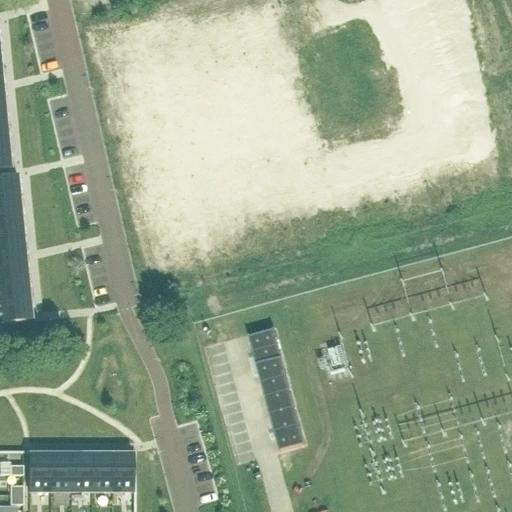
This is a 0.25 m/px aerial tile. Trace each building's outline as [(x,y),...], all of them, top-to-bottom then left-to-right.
[(181,17),(169,20),(175,47),(211,39),(202,0),(183,0),(177,2),(181,17)] [(226,0),(202,0),(211,39),(247,30),(241,4),(228,7),(226,0)] [(252,0),(253,1),(241,4),(247,30),(283,22),(277,0),(252,0)] [(277,0),(283,22),(319,14),(315,0),(277,0)] [(315,0),(319,14),(354,5),(353,0),(315,0)] [(145,26),(133,29),(139,55),(175,47),(169,20),(165,4),(141,10),(145,26)] [(117,16),(93,21),(102,64),(139,55),(133,29),(121,32),(117,16)] [(443,26),(435,28),(438,40),(446,38),(443,26)] [(435,28),(427,30),(430,42),(438,40),(435,28)] [(371,43),(363,45),(366,57),(374,55),(371,43)] [(363,45),(355,47),(358,59),(366,57),(363,45)] [(299,59),(292,61),(294,73),(302,72),(299,59)] [(292,61),(284,63),(286,75),(294,73),(292,61)] [(467,66),(459,68),(461,80),(469,78),(467,66)] [(459,68),(451,70),(453,82),(461,80),(459,68)] [(228,76),(220,78),(223,90),(231,88),(228,76)] [(220,78),(212,80),(215,92),(223,90),(220,78)] [(417,78),(410,79),(412,92),(420,90),(417,78)] [(410,79),(402,81),(404,93),(412,92),(410,79)] [(373,88),(365,90),(368,102),(376,100),(373,88)] [(365,90),(357,92),(360,104),(368,102),(365,90)] [(156,93),(148,95),(151,107),(159,105),(156,93)] [(148,95),(140,96),(143,109),(151,107),(148,95)] [(324,99),(316,101),(319,113),(327,112),(324,99)] [(316,101),(308,103),(311,115),(319,113),(316,101)] [(469,109),(444,115),(455,162),(480,157),(470,116),(471,116),(469,109)] [(277,110),(269,112),(272,124),(280,122),(277,110)] [(471,116),(470,116),(480,157),(503,151),(493,110),(471,116)] [(269,112),(261,114),(264,126),(272,124),(269,112)] [(444,115),(418,121),(419,128),(421,128),(430,168),(455,162),(444,115)] [(228,122),(220,123),(223,136),(231,134),(228,122)] [(220,123),(212,125),(215,137),(223,136),(220,123)] [(419,128),(399,133),(408,173),(430,168),(421,128),(419,128)] [(376,131),(350,137),(362,184),(386,178),(377,138),(378,138),(376,131)] [(378,138),(377,138),(386,178),(408,173),(399,133),(378,138)] [(167,136),(159,138),(162,150),(170,148),(167,136)] [(350,137),(326,142),(337,190),(362,184),(350,137)] [(159,138),(151,140),(154,152),(162,150),(159,138)] [(326,142),(300,148),(301,155),(303,155),(312,196),(337,190),(326,142)] [(7,150),(0,150),(0,172),(9,171),(7,150)] [(280,153),(255,159),(266,207),(290,201),(281,160),(282,160),(280,153)] [(282,160),(281,160),(290,201),(312,196),(303,155),(301,155),(282,160)] [(255,159),(230,165),(241,212),(266,207),(255,159)] [(230,165),(205,170),(206,174),(216,218),(241,212),(230,165)] [(185,190),(172,193),(180,227),(216,218),(206,174),(183,180),(185,190)] [(17,178),(0,179),(0,200),(19,199),(17,178)] [(157,186),(132,192),(142,235),(180,227),(172,193),(159,196),(157,186)] [(19,199),(0,200),(0,221),(21,219),(19,199)] [(21,219),(0,221),(0,241),(23,240),(21,219)] [(331,248),(330,233),(315,234),(316,249),(331,248)] [(23,240),(0,241),(0,262),(25,260),(23,240)] [(25,260),(0,262),(0,283),(27,280),(25,260)] [(27,280),(0,283),(0,303),(29,301),(27,280)] [(29,301),(0,303),(0,324),(31,322),(29,301)] [(248,337),(280,455),(305,448),(274,330),(248,337)] [(325,354),(327,372),(344,370),(341,351),(325,354)] [(28,456),(28,494),(49,494),(49,456),(28,456)] [(49,456),(49,494),(70,494),(70,456),(49,456)] [(70,456),(70,494),(90,494),(90,456),(70,456)] [(90,456),(90,494),(111,494),(111,456),(90,456)] [(111,456),(111,494),(132,494),(132,456),(111,456)] [(9,468),(9,478),(22,478),(22,468),(9,468)] [(9,488),(9,498),(22,498),(22,488),(9,488)] [(9,498),(9,507),(22,507),(22,498),(9,498)]
